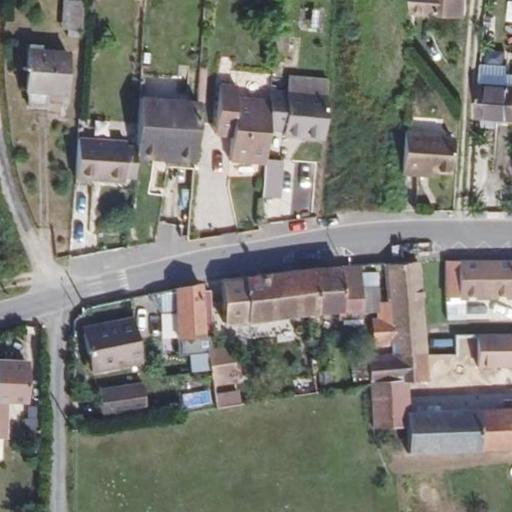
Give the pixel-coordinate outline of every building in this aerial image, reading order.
[(67,0),(66,29),(80,30),(82,1),(70,0),(67,0)] [(465,15),(465,0),(413,0),(412,11),(432,12),(465,15)] [(287,36),(274,35),(273,51),(286,52),(287,36)] [(46,92),(64,93),(67,53),(39,51),(39,46),(27,45),(26,67),(21,67),(21,70),(25,70),(24,91),(28,91),(27,106),(45,107),(46,92)] [(481,65),(478,116),(511,118),(511,75),(508,75),(508,67),(481,65)] [(298,137),(323,139),(327,80),(289,77),(288,93),(270,92),(269,101),(267,130),(283,131),(298,132),(298,137)] [(231,136),(229,160),(264,163),(264,160),(267,130),(269,101),(235,99),(236,86),(219,85),(216,125),(232,126),(231,136)] [(193,157),(197,104),(139,99),(135,148),(134,158),(158,160),(158,155),(193,157)] [(215,135),(231,136),(232,126),(216,125),(215,135)] [(441,134),(404,132),(401,174),(419,175),(420,171),(450,173),(452,138),(441,138),(441,134)] [(125,142),(77,139),(74,178),(121,182),(122,177),(133,177),(134,158),(135,148),(124,147),(125,142)] [(158,160),(193,163),(193,157),(158,155),(158,160)] [(278,199),(281,161),(264,160),(264,163),(261,197),(278,199)] [(511,259),(451,258),(452,296),(511,298),(511,259)] [(412,265),(376,266),(381,322),(383,348),(384,359),(419,359),(412,265)] [(312,272),(319,321),(339,318),(339,323),(361,322),(352,268),(312,272)] [(224,332),(319,321),(312,272),(217,287),(224,332)] [(197,290),(145,299),(147,307),(157,316),(171,314),(177,340),(213,334),(208,296),(197,297),(197,290)] [(383,348),(381,322),(370,323),(372,348),(383,348)] [(142,368),(132,325),(107,331),(104,329),(101,330),(100,333),(99,338),(83,344),(93,380),(142,368)] [(511,348),(475,346),(476,378),(511,379),(511,348)] [(216,374),(218,385),(244,381),(239,352),(215,355),(216,374)] [(371,389),(374,431),(405,430),(408,454),(511,451),(511,416),(403,417),(401,389),(422,387),(419,359),(384,359),(371,360),(371,389)] [(36,366),(0,366),(0,436),(6,437),(7,404),(36,403),(36,366)] [(145,390),(97,400),(102,421),(147,411),(145,390)] [(49,415),(35,414),(35,432),(49,433),(49,415)]
